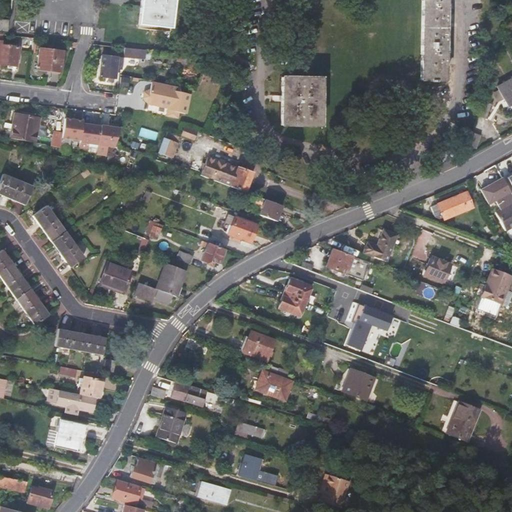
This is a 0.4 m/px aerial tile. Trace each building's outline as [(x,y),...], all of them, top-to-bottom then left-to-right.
[(141,0),(139,24),(171,28),(174,0),(141,0)] [(421,0),(420,80),(443,80),(445,0),(421,0)] [(18,48),(1,46),(2,35),(0,34),(0,64),(16,67),(18,48)] [(500,49),(510,46),(505,37),(500,49)] [(146,50),(124,48),(123,57),(144,59),(146,50)] [(39,49),(37,70),(60,72),(63,52),(39,49)] [(102,55),(100,76),(115,77),(117,57),(102,55)] [(281,77),(281,124),(320,125),(321,77),(281,77)] [(511,77),(497,86),(506,104),(511,101),(511,77)] [(180,87),(151,82),(148,97),(159,99),(159,102),(169,104),(167,116),(177,118),(178,112),(185,114),(189,94),(179,92),(180,87)] [(10,139),(35,143),(39,119),(14,115),(10,139)] [(80,137),(82,122),(74,121),(75,118),(64,116),(62,134),(80,137)] [(82,122),(80,137),(79,145),(87,146),(88,141),(98,142),(100,123),(82,121),(82,122)] [(100,123),(98,142),(97,150),(113,152),(114,144),(120,125),(100,122),(100,123)] [(136,130),(123,127),(121,133),(130,136),(133,138),(136,130)] [(183,127),(181,134),(193,139),(195,133),(183,127)] [(62,134),(53,132),(51,146),(60,148),(62,134)] [(480,135),(471,132),(466,145),(476,148),(480,135)] [(120,133),(117,143),(127,146),(130,136),(121,133),(120,133)] [(176,142),(163,137),(157,153),(170,158),(176,142)] [(440,153),(443,162),(453,158),(449,149),(440,153)] [(201,170),(199,175),(244,192),(251,173),(237,167),(237,168),(236,170),(229,168),(205,159),(204,164),(201,170)] [(2,173),(0,177),(0,194),(24,204),(31,186),(2,173)] [(157,174),(155,180),(164,184),(167,176),(159,174),(159,175),(157,174)] [(504,230),(511,225),(511,195),(502,178),(481,190),(489,203),(495,200),(500,209),(494,213),(504,230)] [(437,204),(431,206),(434,217),(439,218),(443,216),(444,219),(472,208),(466,192),(438,203),(437,204)] [(281,206),(256,196),(254,203),(262,207),(259,214),(275,220),(281,206)] [(32,216),(68,267),(83,257),(64,230),(46,205),(32,216)] [(234,216),(227,234),(250,243),(257,225),(234,216)] [(161,225),(154,222),(148,236),(155,239),(161,225)] [(382,230),(375,247),(366,243),(362,253),(385,262),(395,235),(382,230)] [(211,235),(208,243),(221,248),(224,240),(211,235)] [(225,250),(208,243),(201,261),(211,265),(212,260),(219,263),(225,250)] [(369,262),(332,248),(326,266),(362,279),(369,262)] [(0,251),(0,277),(33,324),(48,314),(2,250),(0,251)] [(176,258),(189,263),(191,256),(179,251),(176,258)] [(138,268),(142,256),(138,255),(134,266),(138,268)] [(443,284),(451,266),(433,259),(425,277),(443,284)] [(107,262),(98,284),(112,290),(113,287),(122,290),(130,272),(107,262)] [(164,263),(155,288),(138,282),(132,299),(150,306),(154,297),(168,302),(171,294),(176,296),(185,271),(164,263)] [(511,275),(493,269),(482,297),(502,305),(511,280),(511,275)] [(289,278),(285,291),(305,298),(310,286),(289,278)] [(305,298),(285,291),(279,308),(299,315),(305,298)] [(387,330),(393,316),(359,303),(353,317),(357,318),(355,323),(347,344),(362,350),(372,324),(387,330)] [(58,328),(55,345),(102,355),(105,337),(58,328)] [(251,331),(248,337),(244,336),(241,343),(244,345),(242,352),(265,361),(273,340),(251,331)] [(106,359),(104,370),(113,372),(115,361),(106,359)] [(77,369),(61,366),(60,374),(75,377),(77,369)] [(350,369),(345,382),(339,380),(336,388),(365,400),(374,378),(350,369)] [(262,370),(255,389),(284,400),(291,381),(262,370)] [(97,397),(100,398),(103,380),(83,376),(80,394),(97,397)] [(170,396),(196,405),(202,389),(175,381),(170,396)] [(150,395),(164,399),(166,390),(153,386),(150,395)] [(97,397),(80,394),(60,390),(56,389),(53,389),(50,403),(68,407),(67,413),(78,415),(80,409),(94,411),(97,397)] [(458,401),(452,419),(453,420),(448,433),(467,440),(478,409),(458,401)] [(176,442),(186,412),(166,406),(156,436),(176,442)] [(50,429),(47,444),(55,446),(75,450),(78,435),(81,435),(84,424),(60,419),(58,431),(50,429)] [(264,429),(238,421),(236,430),(262,438),(264,429)] [(261,458),(245,453),(241,467),(238,467),(236,474),(255,479),(261,458)] [(155,484),(158,475),(171,479),(173,473),(181,476),(183,470),(139,456),(139,457),(136,466),(133,465),(129,476),(132,477),(155,484)] [(328,473),(326,483),(328,483),(326,491),(323,500),(343,506),(351,480),(328,473)] [(0,474),(0,486),(24,492),(26,481),(0,474)] [(145,488),(117,480),(112,496),(135,503),(137,498),(141,499),(145,488)] [(202,481),(198,495),(225,503),(229,488),(202,481)] [(39,486),(38,488),(31,486),(26,503),(48,508),(53,490),(39,486)]
